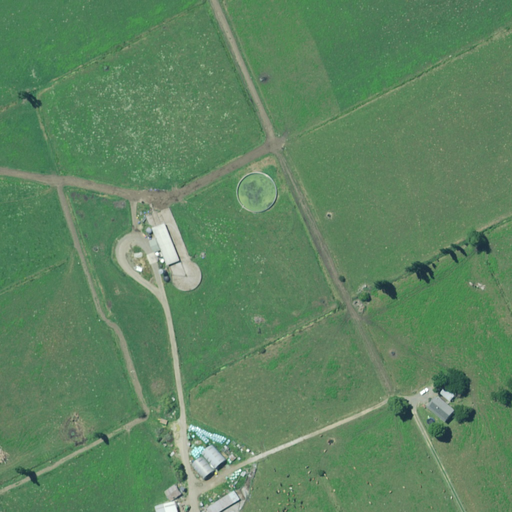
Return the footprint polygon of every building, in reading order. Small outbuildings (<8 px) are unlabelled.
[(180,261),(166,224),(154,229),(158,239),(151,242),(156,253),(163,251),(169,265),(180,261)] [(457,395),(447,387),(442,394),(452,402),(457,395)] [(457,411),(439,396),(435,401),(429,407),(447,422),(457,411)] [(213,445),(202,455),(216,469),(227,460),(213,445)] [(215,470),(203,457),(193,466),(205,479),(215,470)] [(183,495),(177,485),(166,492),(172,502),(183,495)] [(221,511),(241,500),(236,491),(207,510),(208,511),(221,511)] [(179,511),(177,502),(158,507),(159,511),(179,511)]
